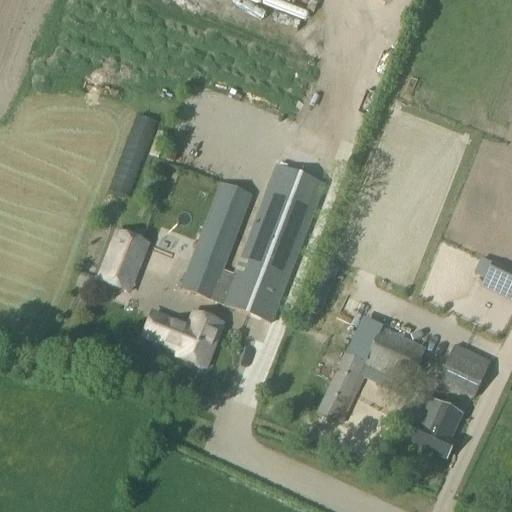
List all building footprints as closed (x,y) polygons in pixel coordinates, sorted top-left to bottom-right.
[(219,187),(179,292),(270,326),(323,187),(275,169),(262,203),(233,278),(222,274),(251,199),(219,187)] [(116,236),(106,263),(135,274),(146,248),(116,236)] [(491,284),(511,293),(511,279),(496,272),(491,284)] [(151,317),(142,339),(179,353),(176,360),(192,366),(193,369),(202,372),(206,370),(210,361),(208,358),(220,328),(193,317),(187,331),(151,317)] [(380,329),(362,365),(407,387),(425,351),(380,329)] [(454,347),(436,386),(472,403),(491,365),(454,347)] [(314,354),(306,374),(324,382),(332,362),(314,354)] [(344,357),(314,417),(335,427),(365,367),(344,357)] [(511,404),(499,401),(496,410),(511,415),(511,404)] [(412,425),(404,441),(444,461),(446,458),(452,445),(448,443),(459,419),(456,417),(434,407),(423,430),(412,425)]
